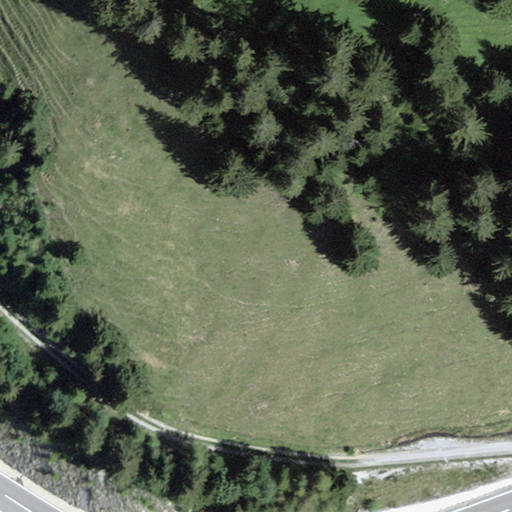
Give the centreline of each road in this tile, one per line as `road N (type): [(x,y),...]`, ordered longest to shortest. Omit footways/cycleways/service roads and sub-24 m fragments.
road 1 (track): [(511,456),(378,467),(219,458),(136,436),(72,395),(0,317)]
road 2 (secondary): [(511,510),(31,511),(0,491)]
